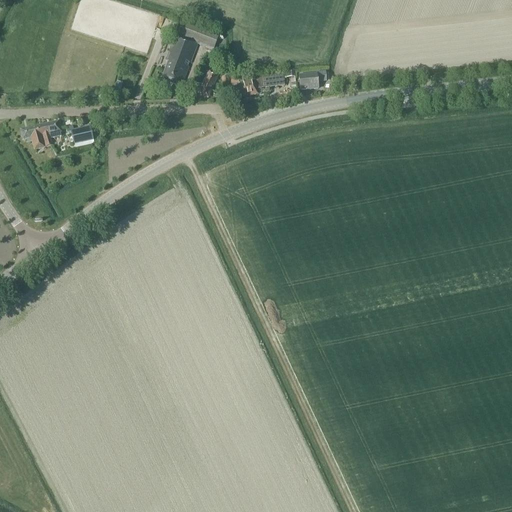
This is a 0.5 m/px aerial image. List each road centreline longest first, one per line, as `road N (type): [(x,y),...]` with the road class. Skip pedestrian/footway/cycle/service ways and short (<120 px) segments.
road 1 (secondary): [(36,254),(136,180),(226,135),(325,105),(511,79)]
road 2 (track): [(350,511),(186,153)]
road 3 (residential): [(0,115),(216,108)]
